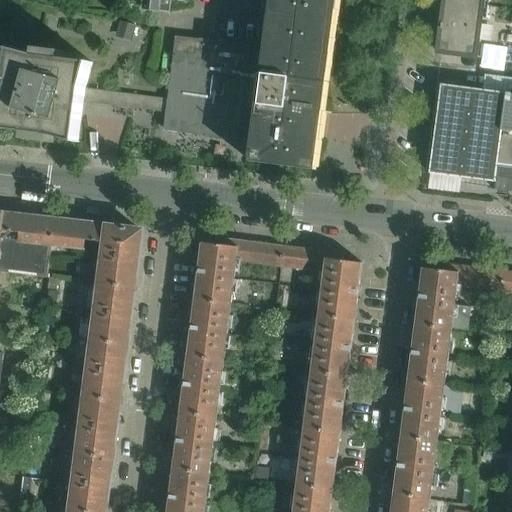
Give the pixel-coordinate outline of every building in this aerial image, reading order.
[(175,54),(169,100),(87,90),(85,103),(167,114),(165,130),(237,140),(237,141),(238,141),(240,131),(257,133),(253,162),(314,171),(318,142),(322,143),(326,112),(322,111),(336,0),(274,0),(267,55),(250,53),(251,48),(189,40),(187,56),(175,54)] [(146,0),(145,11),(158,12),(159,0),(172,0),(184,2),(184,0),(146,0)] [(440,54),(442,54),(477,59),(484,8),(446,3),(440,54)] [(94,64),(40,58),(14,50),(11,71),(11,70),(9,70),(10,73),(10,77),(10,78),(10,80),(10,83),(9,87),(16,88),(16,92),(9,91),(7,105),(0,129),(55,137),(79,144),(85,103),(87,90),(94,64)] [(511,77),(487,75),(486,89),(511,91),(511,77)] [(511,95),(443,86),(431,175),(496,183),(497,178),(511,180),(511,95)] [(106,243),(109,227),(2,215),(0,234),(0,273),(48,279),(52,247),(84,251),(85,240),(106,243)] [(141,231),(109,227),(106,243),(101,287),(136,291),(143,233),(141,231)] [(224,241),(223,247),(239,249),(237,266),(281,272),(285,249),(224,241)] [(204,243),(196,306),(231,311),(237,266),(239,249),(223,247),(205,244),(204,243)] [(345,256),(285,249),(281,272),(326,278),(328,261),(344,262),(344,257),(345,257),(345,256)] [(328,261),(326,278),(321,323),(355,327),(363,264),(362,264),(362,265),(344,262),(328,261)] [(445,266),(444,272),(459,274),(457,289),(501,295),(504,273),(444,265),(444,266),(445,266)] [(425,269),(421,297),(418,326),(451,330),(456,289),(457,289),(459,274),(444,272),(426,270),(426,269),(425,269)] [(511,273),(504,273),(501,295),(511,296),(511,273)] [(136,291),(101,287),(94,343),(129,348),(136,291)] [(231,311),(196,306),(189,362),(224,367),(231,311)] [(45,318),(44,333),(57,334),(59,320),(45,318)] [(355,327),(321,323),(314,378),(348,383),(355,327)] [(451,330),(418,326),(410,382),(444,387),(451,330)] [(44,336),(42,348),(53,349),(54,338),(44,336)] [(129,348),(94,343),(87,399),(121,403),(129,348)] [(224,367),(189,362),(182,418),(217,422),(224,367)] [(41,366),(39,380),(48,381),(50,367),(41,366)] [(348,383),(314,378),(307,433),(341,438),(348,383)] [(444,387),(410,382),(403,442),(437,447),(444,387)] [(448,392),(447,411),(463,412),(464,393),(448,392)] [(121,403),(87,399),(80,454),(114,459),(121,403)] [(217,422),(182,418),(175,473),(209,478),(217,422)] [(341,438),(307,433),(299,489),(334,494),(341,438)] [(437,447),(403,442),(396,498),(430,502),(437,447)] [(107,511),(114,459),(80,454),(73,510),(86,511),(107,511)] [(204,511),(209,478),(175,473),(170,511),(204,511)] [(331,511),(334,494),(299,489),(296,511),(331,511)] [(464,493),(462,506),(474,508),(475,494),(464,493)] [(428,511),(430,502),(396,498),(393,511),(428,511)]
